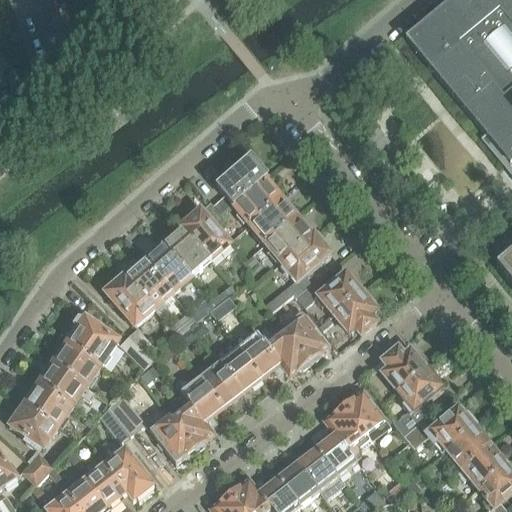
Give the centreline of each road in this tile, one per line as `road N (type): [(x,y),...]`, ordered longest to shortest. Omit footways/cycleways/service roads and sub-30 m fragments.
road 1 (residential): [(0,362),(58,276),(249,109),(277,94)]
road 2 (residential): [(445,294),(167,511)]
road 3 (residential): [(445,294),(277,94)]
road 4 (residential): [(277,94),(320,82),(418,0)]
road 5 (residential): [(61,88),(161,0)]
